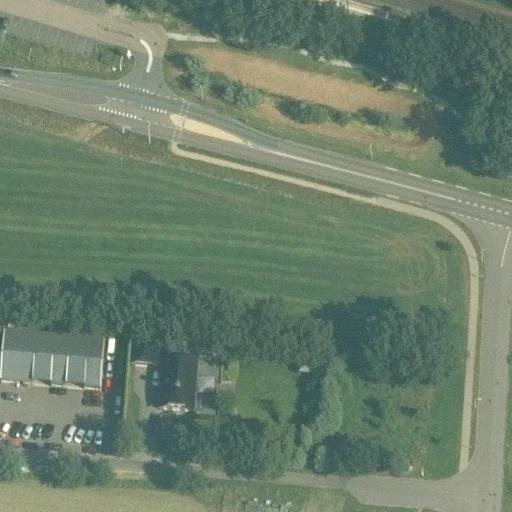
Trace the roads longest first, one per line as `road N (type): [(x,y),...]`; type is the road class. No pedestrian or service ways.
road 1 (tertiary): [(503,212),(258,139),(183,108),(95,86),(0,75)]
road 2 (tertiary): [(0,90),(503,212)]
road 3 (residential): [(484,493),(0,456)]
road 4 (unclassified): [(484,493),(503,212)]
